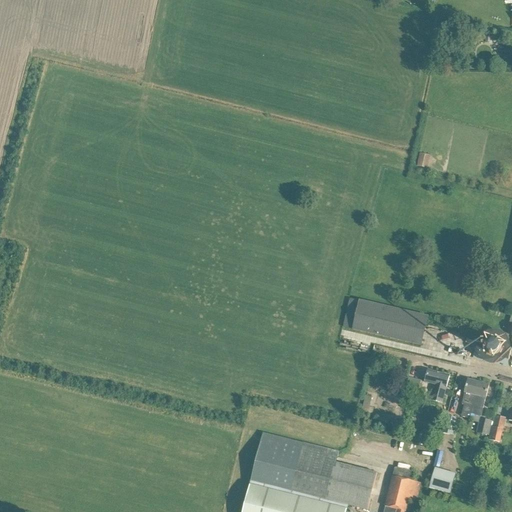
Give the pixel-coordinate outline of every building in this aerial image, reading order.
[(421,155),(418,167),(425,169),(428,156),(421,155)] [(421,346),(428,316),(418,314),(349,299),(343,327),(352,330),(421,346)] [(507,367),(511,349),(511,347),(503,345),(502,341),(499,339),(496,337),(493,337),(491,338),(491,337),(480,334),(474,358),(507,367)] [(443,403),(447,385),(449,376),(428,370),(425,382),(435,385),(431,400),(443,403)] [(418,394),(421,381),(409,378),(406,391),(418,394)] [(474,401),(479,382),(468,380),(465,393),(462,404),(464,405),(461,417),(470,419),(471,415),(472,414),(474,401)] [(481,417),(485,398),(486,398),(489,385),(479,382),(474,401),(472,414),(471,415),(481,417)] [(366,396),(362,411),(369,413),(373,398),(366,396)] [(452,435),(456,419),(447,417),(443,432),(452,435)] [(488,435),(492,422),(480,419),(477,433),(488,435)] [(502,429),(492,427),(489,440),(499,442),(502,429)] [(368,510),(377,473),(336,463),(339,452),(263,433),(251,481),(243,511),(346,511),(348,505),(368,510)] [(406,511),(408,501),(416,503),(420,483),(413,481),(415,472),(395,467),(385,508),(384,511),(404,511),(405,511),(406,511)] [(458,474),(436,469),(431,488),(452,494),(458,474)]
